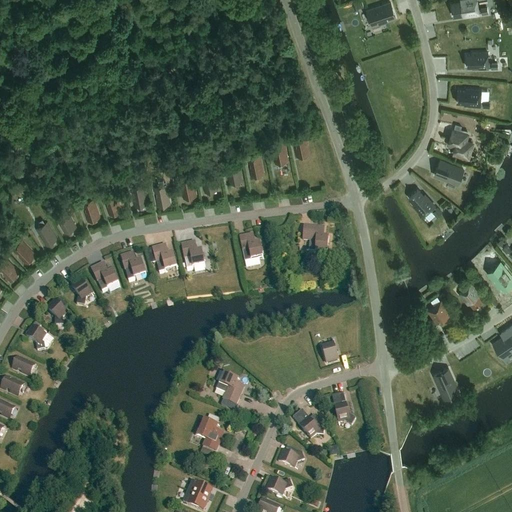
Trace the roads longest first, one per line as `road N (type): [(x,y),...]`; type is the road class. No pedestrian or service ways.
road 1 (residential): [(0,337),(42,281),(101,242),(356,199)]
road 2 (residential): [(356,199),(398,177),(432,128),(429,68),(410,0)]
road 3 (residential): [(238,511),(286,403),(315,386),(384,369)]
road 4 (unclassified): [(356,199),(285,0)]
road 5 (unclassified): [(384,369),(356,199)]
road 6 (residential): [(384,369),(445,350),(511,310)]
